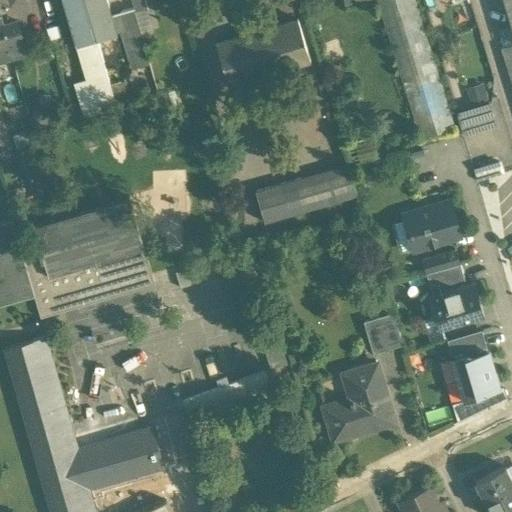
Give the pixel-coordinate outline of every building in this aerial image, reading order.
[(65,0),(78,44),(97,38),(85,0),(65,0)] [(85,0),(97,38),(116,33),(106,0),(85,0)] [(146,0),(131,0),(133,8),(135,12),(146,8),(148,8),(146,0)] [(454,125),(415,0),(377,0),(419,136),(454,125)] [(133,8),(120,12),(131,50),(132,49),(137,67),(150,63),(144,44),(139,26),(135,12),(133,8)] [(146,8),(135,12),(139,26),(150,23),(146,8)] [(298,18),(217,42),(229,84),(311,60),(298,18)] [(4,25),(9,46),(23,42),(17,21),(4,25)] [(155,41),(150,23),(139,26),(144,44),(155,41)] [(0,48),(9,46),(4,25),(0,25),(0,48)] [(97,38),(78,44),(90,88),(97,112),(117,106),(110,85),(97,38)] [(9,46),(13,60),(27,56),(23,42),(9,46)] [(511,43),(502,46),(511,79),(511,43)] [(9,46),(0,48),(0,63),(13,60),(9,46)] [(456,109),(466,133),(500,120),(484,79),(465,87),(472,103),(456,109)] [(126,80),(110,85),(117,106),(117,107),(133,102),(126,80)] [(90,88),(77,92),(84,116),(97,112),(90,88)] [(477,175),(503,167),(500,157),(474,165),(477,175)] [(348,162),(255,190),(264,222),(357,194),(348,162)] [(130,197),(35,225),(41,247),(22,253),(34,294),(37,305),(41,316),(155,283),(130,197)] [(450,200),(404,214),(414,249),(445,239),(443,235),(458,230),(450,200)] [(12,218),(0,221),(0,303),(34,294),(22,253),(12,218)] [(455,248),(422,258),(426,273),(460,263),(455,248)] [(177,272),(181,288),(221,277),(217,261),(177,272)] [(460,263),(426,273),(433,294),(466,284),(460,263)] [(433,294),(428,295),(434,315),(439,330),(484,316),(480,302),(480,301),(474,281),(466,284),(433,294)] [(394,313),(364,322),(373,352),(403,344),(394,313)] [(261,332),(272,368),(288,364),(277,327),(261,332)] [(482,329),(447,339),(452,357),(468,352),(469,355),(488,349),(482,329)] [(78,447),(46,335),(4,347),(4,349),(6,348),(16,384),(14,385),(15,386),(16,385),(27,421),(25,421),(25,422),(27,422),(37,458),(35,458),(36,460),(40,459),(46,481),(42,482),(43,484),(45,483),(52,511),(96,511),(90,489),(165,468),(152,426),(78,447)] [(488,349),(469,355),(468,352),(452,357),(453,358),(440,362),(446,382),(459,378),(465,400),(481,395),(480,392),(499,387),(488,349)] [(378,362),(343,372),(351,399),(325,407),(334,439),(395,421),(378,362)] [(267,372),(183,393),(189,417),(273,396),(267,372)] [(511,477),(507,467),(506,465),(476,480),(491,511),(507,511),(511,510),(511,477)] [(438,503),(429,485),(399,500),(405,511),(447,511),(442,501),(438,503)]
